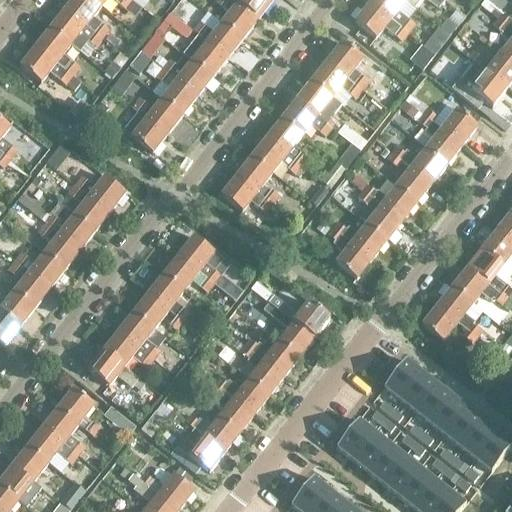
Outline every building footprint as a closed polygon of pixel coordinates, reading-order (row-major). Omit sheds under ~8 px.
[(102,42),(109,33),(92,20),(100,10),(88,0),(74,0),(65,12),(85,28),(102,42)] [(88,0),(100,10),(107,0),(88,0)] [(132,4),(131,3),(126,0),(119,0),(115,6),(124,14),(132,4)] [(158,0),(150,10),(161,19),(171,7),(162,0),(158,0)] [(256,23),(230,3),(226,0),(218,0),(214,6),(229,17),(221,26),(241,42),(256,23)] [(226,0),(230,3),(256,23),(271,4),(266,0),(226,0)] [(374,0),(369,6),(408,37),(414,29),(397,15),(405,4),(400,0),(374,0)] [(444,5),(439,0),(438,0),(400,0),(405,4),(414,11),(423,0),(438,12),(444,5)] [(401,46),(408,37),(369,6),(354,25),(374,42),(383,31),(401,46)] [(511,22),(511,23),(497,11),(491,18),(495,22),(511,35),(511,22)] [(95,51),(102,42),(85,28),(65,12),(50,31),(70,47),(79,54),(87,45),(95,51)] [(511,65),(511,35),(495,22),(491,18),(484,13),(480,18),(502,35),(500,37),(510,45),(500,57),(511,65)] [(192,34),(173,19),(167,26),(194,47),(200,40),(192,34)] [(438,30),(449,39),(456,29),(446,21),(438,30)] [(214,36),(207,31),(199,24),(192,34),(200,40),(206,45),(226,61),(241,42),(221,26),(214,36)] [(73,80),(80,71),(62,57),(70,47),(50,31),(35,50),(55,66),(73,80)] [(211,80),(226,61),(206,45),(191,64),(211,80)] [(341,46),(326,65),(347,82),(362,62),(341,46)] [(455,51),(466,60),(470,55),(459,46),(455,51)] [(145,48),(141,54),(148,60),(153,55),(145,48)] [(73,80),(55,66),(35,50),(19,69),(40,86),(49,75),(60,84),(59,84),(65,89),(66,88),(74,95),(80,86),(72,80),(73,80)] [(479,59),(474,55),(472,54),(470,55),(466,60),(468,62),(506,92),(511,84),(511,65),(500,57),(493,66),(482,56),(479,59)] [(147,60),(140,55),(137,59),(144,64),(147,60)] [(211,80),(191,64),(183,58),(175,68),(169,63),(162,72),(196,99),(211,80)] [(467,70),(464,74),(478,85),(470,95),(491,111),(506,92),(468,62),(464,67),(467,70)] [(459,79),(439,63),(431,73),(451,89),(459,79)] [(146,73),(154,79),(160,71),(152,65),(146,73)] [(311,84),(332,101),(347,82),(326,65),(311,84)] [(181,118),(196,99),(162,72),(155,81),(169,92),(161,102),(181,118)] [(407,89),(387,74),(379,83),(399,99),(407,89)] [(353,87),(360,93),(367,84),(359,79),(353,87)] [(332,101),(311,84),(296,103),(331,131),(349,145),(354,139),(345,132),(343,127),(332,119),(341,108),(332,101)] [(353,102),(360,93),(353,87),(345,97),(353,102)] [(127,108),(136,97),(126,89),(117,101),(127,108)] [(131,109),(138,114),(167,136),(181,118),(161,102),(154,112),(138,100),(131,109)] [(70,117),(80,122),(87,106),(77,101),(70,117)] [(324,140),(331,131),(296,103),(281,122),(302,138),(310,129),(324,140)] [(404,106),(399,112),(409,119),(413,112),(404,106)] [(421,118),(431,126),(436,120),(426,112),(421,118)] [(138,114),(122,133),(151,156),(167,136),(138,114)] [(455,114),(440,133),(461,150),(476,130),(455,114)] [(407,140),(418,127),(406,118),(395,131),(407,140)] [(426,133),(431,126),(421,118),(416,125),(426,133)] [(266,140),(301,169),(308,161),(293,150),(302,138),(281,122),(266,140)] [(0,155),(2,157),(10,163),(17,154),(1,141),(9,131),(0,123),(0,155)] [(446,168),(461,150),(440,133),(431,126),(426,133),(424,135),(433,142),(425,152),(446,168)] [(294,178),(301,169),(266,140),(251,159),(272,176),(279,182),(287,172),(294,178)] [(410,171),(431,188),(446,168),(425,152),(417,163),(405,153),(403,156),(396,150),(391,156),(402,164),(410,171)] [(397,170),(402,164),(391,156),(386,162),(397,170)] [(0,170),(3,172),(10,163),(2,157),(0,159),(0,170)] [(236,178),(272,207),(278,199),(263,188),(272,176),(251,159),(236,178)] [(64,160),(52,173),(69,188),(80,175),(64,160)] [(416,206),(431,188),(410,171),(395,190),(416,206)] [(264,217),(272,207),(236,178),(220,198),(242,214),(250,205),(264,217)] [(82,180),(75,189),(109,216),(125,197),(105,181),(97,191),(82,180)] [(361,194),(401,225),(416,206),(395,190),(386,202),(376,194),(375,196),(366,188),(361,194)] [(75,189),(68,198),(83,209),(74,219),(95,235),(109,216),(75,189)] [(314,210),(326,194),(320,189),(307,204),(314,210)] [(365,228),(386,244),(401,225),(361,194),(356,201),(366,208),(364,210),(374,217),(365,228)] [(51,218),(24,196),(17,205),(80,254),(95,235),(74,219),(59,207),(51,218)] [(80,254),(17,205),(13,210),(38,233),(36,235),(52,248),(45,257),(65,273),(80,254)] [(511,216),(510,215),(495,234),(511,246),(511,216)] [(325,227),(331,231),(336,225),(330,221),(325,227)] [(331,231),(342,240),(346,235),(335,226),(331,231)] [(350,247),(371,263),(386,244),(365,228),(350,247)] [(350,247),(342,240),(331,231),(326,237),(335,244),(332,247),(343,256),(335,266),(356,283),(371,263),(350,247)] [(511,246),(495,234),(480,252),(502,269),(511,257),(511,258),(511,246)] [(176,260),(206,283),(212,288),(219,279),(204,268),(212,257),(192,241),(176,260)] [(511,296),(511,295),(511,293),(494,279),(502,269),(480,252),(465,271),(495,295),(506,303),(507,302),(511,296)] [(14,264),(23,271),(30,262),(21,255),(14,264)] [(45,257),(30,276),(50,292),(65,273),(45,257)] [(212,288),(206,283),(176,260),(162,279),(182,295),(191,284),(198,290),(197,291),(205,297),(212,288)] [(16,279),(23,271),(14,264),(7,273),(16,279)] [(489,304),(491,300),(495,295),(465,271),(450,290),(472,307),(480,297),(489,304)] [(30,276),(15,295),(35,311),(50,292),(30,276)] [(167,314),(175,320),(182,326),(189,318),(174,306),(182,295),(162,279),(147,298),(167,314)] [(472,326),(473,324),(464,317),(472,307),(450,290),(436,309),(457,326),(466,333),(472,326)] [(15,295),(0,313),(0,314),(20,330),(35,311),(15,295)] [(506,303),(495,295),(491,300),(502,308),(506,303)] [(167,314),(147,298),(132,317),(152,333),(167,314)] [(267,305),(313,342),(328,323),(307,306),(297,319),(272,299),(267,305)] [(298,361),(313,342),(267,305),(261,312),(287,332),(277,344),(298,361)] [(457,326),(436,309),(420,328),(442,345),(457,326)] [(0,314),(0,346),(4,350),(20,330),(0,314)] [(117,335),(152,363),(158,355),(144,343),(152,333),(132,317),(117,335)] [(175,335),(182,326),(175,320),(168,329),(175,335)] [(466,333),(476,341),(481,333),(472,326),(466,333)] [(471,346),(476,341),(466,333),(462,339),(471,346)] [(145,373),(152,363),(117,335),(102,354),(123,371),(130,361),(145,373)] [(242,348),(253,356),(283,380),(298,361),(277,344),(269,354),(258,345),(256,347),(248,341),(242,348)] [(495,356),(503,362),(511,352),(504,346),(495,356)] [(238,353),(249,362),(253,356),(242,348),(238,353)] [(215,362),(231,367),(235,355),(220,349),(215,362)] [(143,387),(123,371),(102,354),(87,374),(107,390),(115,380),(130,391),(132,389),(138,394),(143,387)] [(268,399),(283,380),(253,356),(249,362),(247,364),(256,371),(247,382),(268,399)] [(405,363),(383,391),(399,404),(421,376),(405,363)] [(511,372),(506,367),(498,377),(505,383),(511,373),(511,372)] [(421,376),(399,404),(414,415),(436,387),(421,376)] [(226,385),(218,379),(213,386),(224,394),(232,401),(253,418),(268,399),(247,382),(240,392),(228,383),(226,385)] [(206,408),(212,398),(193,385),(186,396),(206,408)] [(219,400),(224,394),(213,386),(208,392),(219,400)] [(436,387),(414,415),(429,427),(451,399),(436,387)] [(83,421),(84,420),(93,409),(72,392),(56,412),(77,429),(92,440),(99,432),(91,426),(91,427),(83,421)] [(451,399),(429,427),(444,439),(466,411),(451,399)] [(232,401),(217,420),(238,437),(253,418),(232,401)] [(384,404),(379,410),(388,418),(393,411),(384,404)] [(150,441),(166,421),(165,420),(171,412),(162,405),(140,432),(150,441)] [(133,431),(108,411),(101,420),(126,440),(133,431)] [(393,411),(388,418),(398,425),(403,419),(393,411)] [(466,411),(444,439),(460,451),(482,423),(466,411)] [(70,453),(77,459),(84,450),(69,439),(77,429),(56,412),(42,431),(62,448),(70,453)] [(376,414),(371,420),(380,428),(385,422),(376,414)] [(197,423),(189,417),(183,424),(193,431),(202,439),(223,456),(238,437),(217,420),(210,429),(199,421),(197,423)] [(385,422),(380,428),(389,435),(395,429),(385,422)] [(482,423),(460,451),(475,463),(497,435),(482,423)] [(357,425),(336,451),(352,464),(373,437),(357,425)] [(414,428),(409,434),(418,442),(423,435),(414,428)] [(42,431),(27,450),(47,467),(62,448),(42,431)] [(223,456),(202,439),(193,431),(185,441),(194,449),(187,458),(208,475),(223,456)] [(423,435),(418,442),(428,449),(433,443),(423,435)] [(511,447),(497,435),(475,463),(491,476),(511,448),(511,447)] [(373,437),(352,464),(367,475),(388,449),(373,437)] [(406,438),(401,444),(410,452),(415,445),(406,438)] [(415,445),(410,452),(420,459),(425,453),(415,445)] [(388,449),(367,475),(382,487),(403,461),(388,449)] [(47,467),(27,450),(12,469),(32,485),(47,467)] [(444,451),(439,458),(448,465),(453,459),(444,451)] [(70,468),(77,459),(70,453),(63,462),(70,468)] [(453,459),(448,465),(458,473),(463,466),(453,459)] [(403,461),(382,487),(397,499),(418,473),(403,461)] [(436,462),(431,468),(440,475),(445,469),(436,462)] [(38,490),(32,485),(12,469),(0,483),(0,490),(17,504),(26,493),(42,505),(48,498),(38,490)] [(178,511),(193,494),(183,485),(189,478),(179,469),(162,491),(143,475),(138,482),(157,497),(175,511),(178,511)] [(445,469),(440,475),(450,483),(455,477),(445,469)] [(468,471),(463,477),(473,485),(478,478),(468,471)] [(418,473),(397,499),(412,511),(433,485),(418,473)] [(175,511),(157,497),(138,482),(132,477),(127,484),(135,490),(132,493),(149,506),(144,511),(175,511)] [(313,481),(292,508),(297,511),(313,511),(328,493),(313,481)] [(460,481),(455,487),(465,495),(470,488),(460,481)] [(43,484),(38,490),(48,498),(53,492),(43,484)] [(433,485),(412,511),(413,511),(435,511),(448,497),(433,485)] [(11,511),(17,504),(0,490),(0,511),(11,511)] [(328,493),(313,511),(338,511),(343,505),(328,493)] [(448,497),(435,511),(460,511),(463,509),(448,497)] [(59,507),(65,511),(69,511),(71,511),(62,503),(59,507)]
